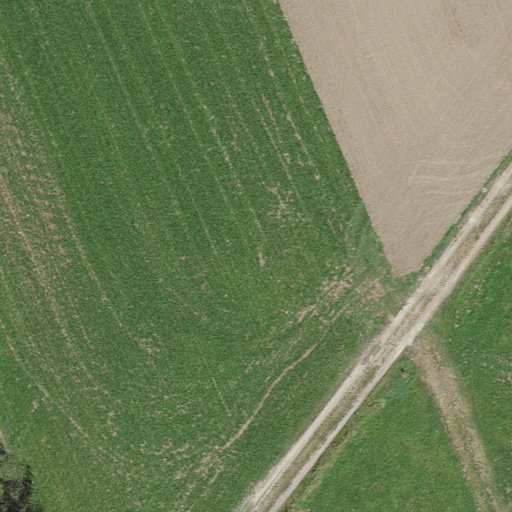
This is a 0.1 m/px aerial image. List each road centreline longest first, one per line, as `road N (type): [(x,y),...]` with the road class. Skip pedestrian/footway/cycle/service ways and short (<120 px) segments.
road 1 (track): [(270,511),(511,191)]
road 2 (track): [(414,324),(486,511)]
